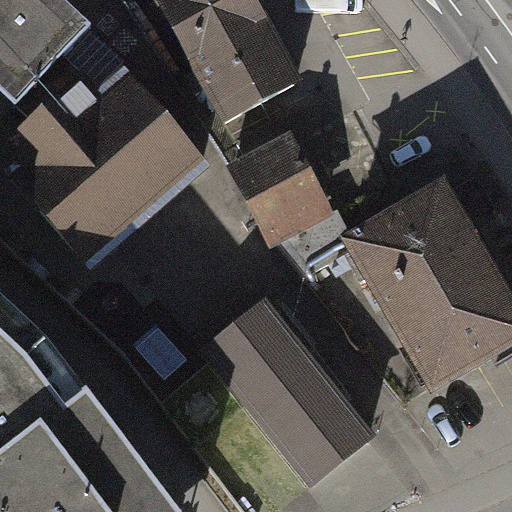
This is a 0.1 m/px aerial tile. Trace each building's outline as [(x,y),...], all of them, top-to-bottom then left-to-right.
[(44,0),(0,0),(0,109),(10,119),(29,98),(55,71),(86,38),(44,0)] [(258,0),(152,0),(226,130),(306,86),(258,0)] [(125,73),(86,38),(55,71),(97,108),(103,113),(126,93),(120,88),(115,84),(125,73)] [(55,71),(29,98),(35,104),(45,114),(70,142),(103,113),(97,108),(55,71)] [(45,114),(0,152),(0,177),(88,278),(201,179),(126,93),(103,113),(70,142),(45,114)] [(226,157),(268,247),(331,218),(288,128),(226,157)] [(511,309),(444,194),(348,250),(429,388),(511,339),(511,309)] [(34,277),(44,286),(52,278),(42,269),(34,277)] [(0,405),(49,354),(0,306),(0,405)] [(208,360),(264,427),(321,380),(265,313),(208,360)] [(0,511),(173,511),(66,375),(49,354),(0,405),(0,511)] [(321,380),(264,427),(310,483),(367,436),(321,380)]
